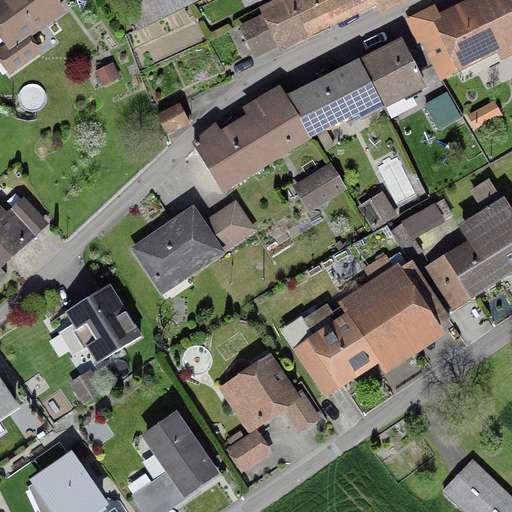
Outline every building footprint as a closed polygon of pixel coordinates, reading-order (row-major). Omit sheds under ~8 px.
[(24,37),(58,13),(48,0),(1,0),(0,1),(0,35),(8,46),(0,51),(0,61),(8,73),(36,53),(24,37)] [(199,0),(124,0),(121,2),(135,32),(199,0)] [(300,37),(325,25),(313,0),(289,0),(260,15),(262,19),(240,31),(251,54),(273,42),(276,49),(294,40),(291,33),(296,30),(300,37)] [(313,0),(325,25),(373,1),(372,0),(313,0)] [(511,0),(488,0),(439,25),(431,9),(406,21),(416,43),(420,41),(438,81),(457,72),(454,65),(511,35),(511,0)] [(398,46),(359,65),(380,107),(419,87),(398,46)] [(359,118),(380,107),(359,65),(285,102),(306,135),(355,110),(359,118)] [(436,130),(458,118),(446,96),(424,108),(436,130)] [(192,147),(218,188),(306,135),(285,102),(218,143),(210,131),(192,147)] [(186,125),(177,106),(156,117),(165,135),(186,125)] [(468,118),(473,128),(497,115),(491,106),(468,118)] [(315,205),(341,190),(328,168),(302,184),(315,205)] [(431,266),(455,304),(511,267),(511,220),(501,203),(499,205),(485,184),(471,193),(484,214),(460,230),(471,246),(449,261),(446,256),(431,266)] [(373,230),(392,218),(380,199),(361,211),(373,230)] [(31,235),(42,225),(21,204),(10,214),(31,235)] [(233,205),(206,223),(223,250),(250,232),(233,205)] [(419,253),(410,239),(439,222),(431,209),(401,226),(389,233),(407,261),(419,253)] [(217,254),(190,213),(134,251),(158,286),(182,270),(185,275),(217,254)] [(0,264),(24,242),(0,217),(0,264)] [(430,331),(447,321),(409,264),(394,274),(383,258),(363,271),(373,286),(340,307),(350,323),(341,328),(332,314),(329,316),(324,308),(302,323),(313,339),(294,351),(324,398),(343,386),(339,380),(425,323),(430,331)] [(138,338),(106,287),(64,314),(75,331),(84,326),(94,342),(85,347),(96,365),(138,338)] [(231,385),(257,424),(281,407),(295,427),(302,429),(315,420),(298,394),(292,399),(267,361),(231,385)] [(0,414),(13,405),(0,385),(0,414)] [(184,495),(212,476),(172,418),(144,437),(184,495)] [(241,470),(266,454),(253,436),(228,452),(241,470)] [(34,484),(53,511),(89,511),(100,505),(69,459),(34,484)] [(511,511),(511,501),(471,462),(441,493),(461,511),(511,511)] [(169,505),(180,498),(173,489),(163,495),(169,505)]
